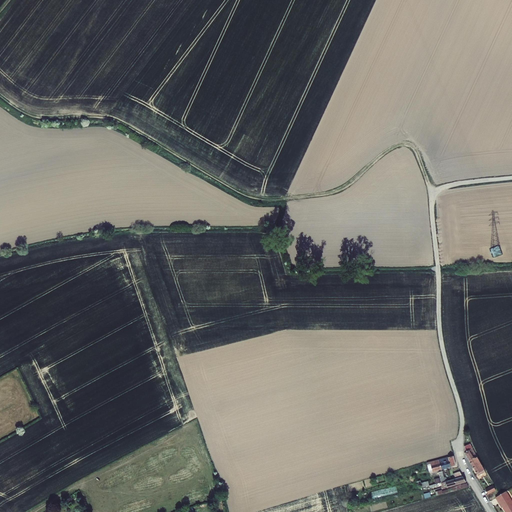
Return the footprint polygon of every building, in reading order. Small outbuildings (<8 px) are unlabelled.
[(474,458),(468,446),(464,448),(462,454),(467,462),(474,458)] [(440,460),(442,469),(451,466),(449,457),(440,460)] [(483,472),(474,458),(467,462),(476,476),(483,472)] [(440,460),(428,463),(428,465),(430,472),(442,469),(440,460)] [(455,479),(456,485),(466,482),(463,477),(456,479),(455,479)] [(441,483),(430,486),(431,488),(442,485),(443,489),(456,485),(455,479),(447,481),(445,482),(441,483)] [(511,511),(511,507),(503,494),(492,500),(499,511),(500,510),(501,511),(511,511)]
